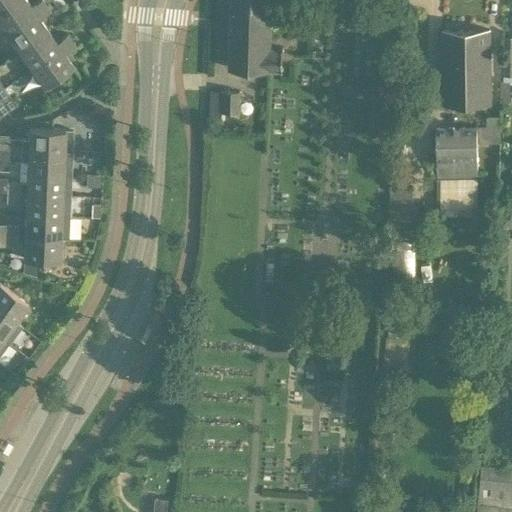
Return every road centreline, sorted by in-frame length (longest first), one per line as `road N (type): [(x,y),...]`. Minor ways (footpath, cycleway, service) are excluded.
road 1 (residential): [(21,511),(134,295),(149,250),(166,40),(177,0)]
road 2 (residential): [(147,0),(135,251),(0,510)]
